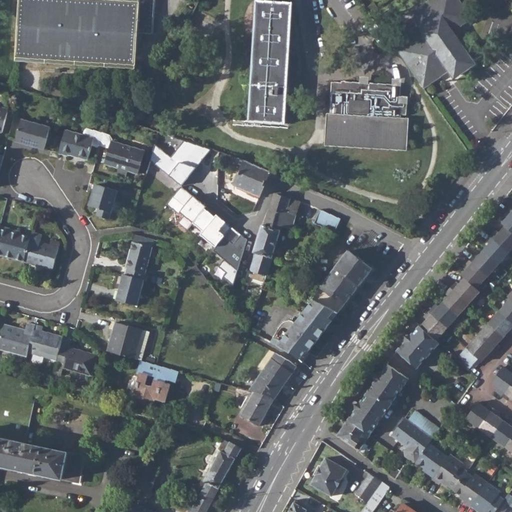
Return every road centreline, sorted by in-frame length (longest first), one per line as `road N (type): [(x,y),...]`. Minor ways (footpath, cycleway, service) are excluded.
road 1 (tertiary): [(504,158),(302,421)]
road 2 (residential): [(0,293),(52,304),(72,294),(82,236),(60,195),(36,172)]
road 3 (residential): [(302,421),(441,511)]
road 4 (unknown): [(364,335),(416,386),(383,435)]
